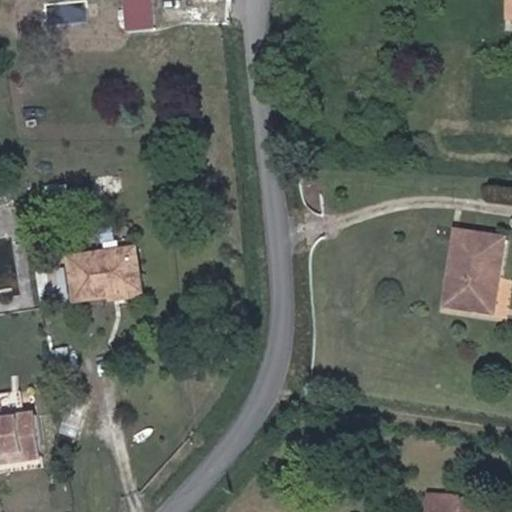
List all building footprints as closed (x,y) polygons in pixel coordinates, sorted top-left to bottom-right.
[(125,0),(129,30),(160,27),(156,0),(125,0)] [(462,273),(474,273),(476,213),(426,211),(421,287),(461,288),(462,273)] [(55,288),(120,280),(115,233),(51,240),(55,288)] [(461,288),(473,288),(474,273),(462,273),(461,288)] [(498,375),(511,376),(511,350),(501,349),(498,375)] [(0,461),(27,455),(17,408),(0,412),(0,411),(0,461)] [(408,471),(406,511),(445,511),(445,470),(408,471)]
